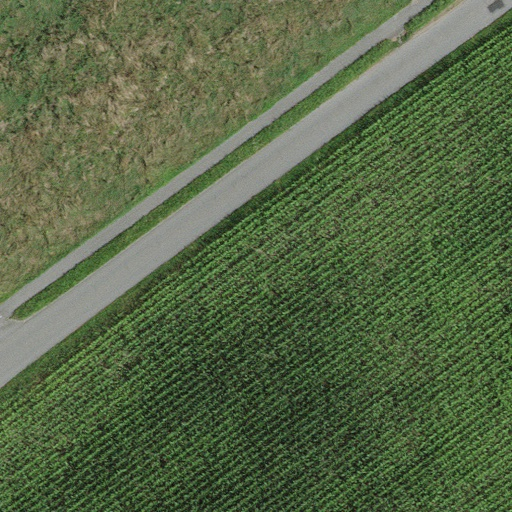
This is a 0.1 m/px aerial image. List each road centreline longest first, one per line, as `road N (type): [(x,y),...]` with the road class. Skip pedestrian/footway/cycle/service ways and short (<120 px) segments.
road 1 (unclassified): [(498,0),(0,367)]
road 2 (motorway): [(0,102),(150,0)]
